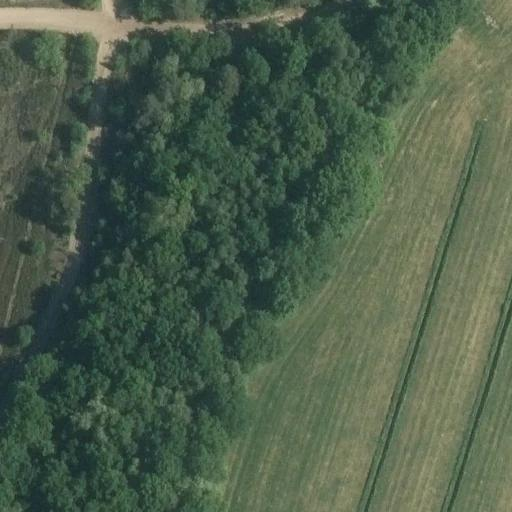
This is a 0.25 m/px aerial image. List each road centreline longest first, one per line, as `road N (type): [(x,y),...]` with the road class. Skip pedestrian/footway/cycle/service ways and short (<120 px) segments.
road 1 (track): [(0,430),(60,324),(73,284),(110,24)]
road 2 (track): [(110,24),(256,29),(352,0)]
